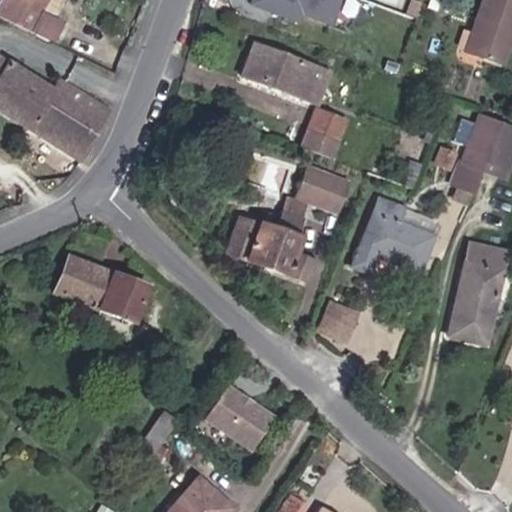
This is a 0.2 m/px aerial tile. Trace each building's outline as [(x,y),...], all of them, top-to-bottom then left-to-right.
[(48,24),(59,0),(0,0),(0,16),(25,30),(31,17),(48,24)] [(249,0),(248,6),(331,27),(337,0),(249,0)] [(457,58),(486,68),(509,3),(500,0),(470,0),(459,29),(467,33),(457,58)] [(291,108),(301,84),(304,75),(246,53),(234,85),(291,108)] [(55,77),(44,87),(0,60),(0,113),(80,168),(103,137),(110,114),(55,77)] [(291,108),(310,115),(318,91),(301,84),(291,108)] [(448,162),(467,168),(485,124),(465,117),(448,162)] [(292,160),(322,171),(335,134),(306,121),(292,160)] [(467,168),(490,176),(506,131),(485,124),(467,168)] [(438,195),(455,200),(467,168),(448,162),(438,195)] [(305,202),(325,208),(333,181),(291,167),(284,195),(305,202)] [(279,206),(302,213),(305,202),(284,195),(279,206)] [(308,267),(293,261),(298,246),(290,242),(302,213),(279,206),(277,205),(266,237),(233,226),(220,261),(302,288),(308,267)] [(408,276),(419,246),(385,231),(391,216),(367,207),(350,255),(366,261),(408,276)] [(342,275),(359,280),(366,261),(350,255),(342,275)] [(60,298),(138,326),(148,290),(72,263),(60,298)] [(421,354),(460,364),(485,274),(447,265),(421,354)] [(344,345),(359,312),(328,298),(313,332),(344,345)] [(250,450),(274,413),(225,381),(201,419),(250,450)] [(142,454),(158,428),(167,416),(153,409),(128,446),(142,454)] [(215,511),(218,508),(186,482),(160,511),(215,511)] [(300,511),(307,501),(289,491),(277,511),(300,511)]
